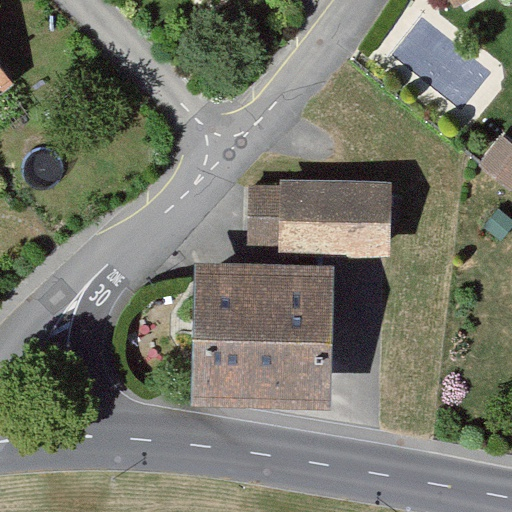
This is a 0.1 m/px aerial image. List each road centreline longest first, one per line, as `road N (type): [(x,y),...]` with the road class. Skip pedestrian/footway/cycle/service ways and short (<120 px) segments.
road 1 (tertiary): [(125,433),(385,469),(511,496)]
road 2 (residential): [(85,286),(238,137)]
road 3 (residential): [(238,137),(93,0)]
road 4 (residential): [(238,137),(368,0)]
road 5 (residential): [(125,433),(85,354),(85,286)]
road 6 (tertiary): [(0,437),(125,433)]
